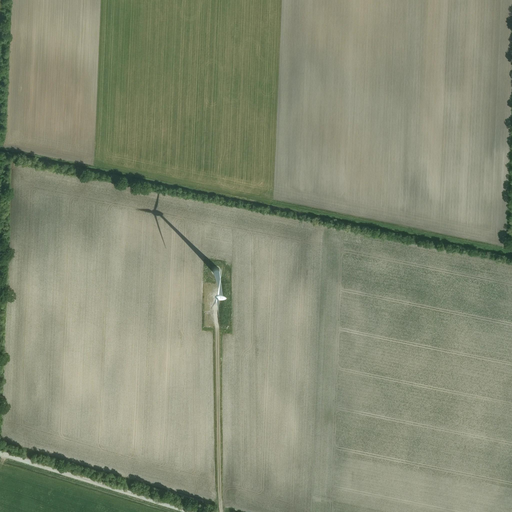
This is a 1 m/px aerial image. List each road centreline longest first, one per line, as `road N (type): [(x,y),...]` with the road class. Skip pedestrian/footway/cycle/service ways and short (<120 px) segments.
road 1 (track): [(219,511),(215,279)]
road 2 (track): [(0,453),(189,511)]
